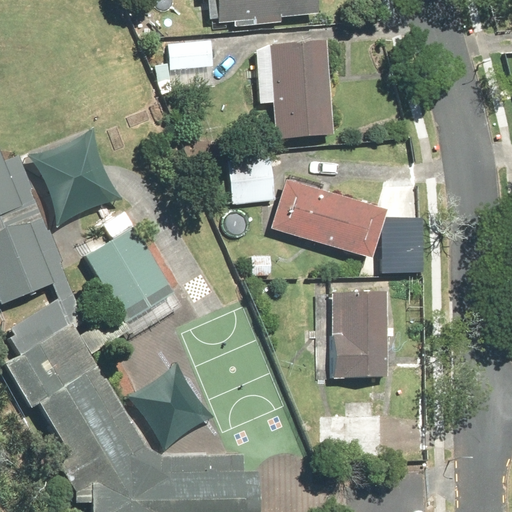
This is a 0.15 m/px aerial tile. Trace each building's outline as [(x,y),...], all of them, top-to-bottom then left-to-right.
[(214,0),(216,24),(253,20),(254,26),(280,24),(279,17),(317,14),(316,0),(214,0)] [(327,41),(268,45),(274,139),(333,135),(327,41)] [(208,42),(164,44),(166,92),(210,90),(208,42)] [(85,130),(23,156),(52,226),(114,201),(85,130)] [(269,153),(226,155),(228,206),(271,204),(269,153)] [(0,219),(17,212),(0,172),(0,219)] [(284,179),(269,229),(371,260),(386,209),(284,179)] [(230,207),(209,217),(224,251),(245,241),(230,207)] [(0,308),(49,289),(23,223),(0,231),(0,308)] [(180,301),(139,234),(86,266),(127,333),(180,301)] [(269,257),(247,257),(246,278),(269,279),(269,257)] [(386,378),(384,292),(324,293),(326,380),(386,378)] [(93,511),(262,511),(261,482),(147,485),(87,385),(65,398),(38,358),(5,380),(36,429),(43,421),(93,511)] [(167,362),(121,396),(160,450),(206,417),(167,362)] [(383,417),(319,415),(318,452),(382,454),(383,417)]
